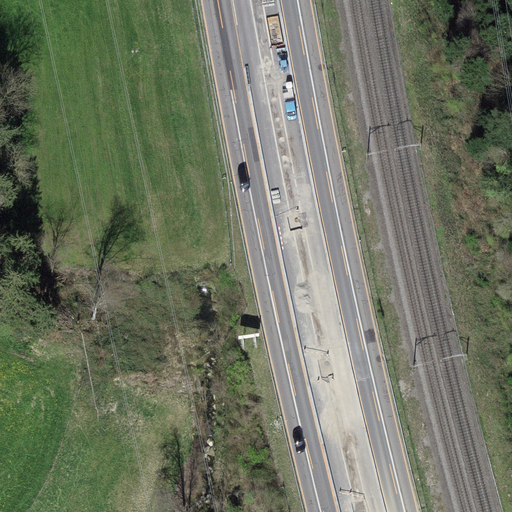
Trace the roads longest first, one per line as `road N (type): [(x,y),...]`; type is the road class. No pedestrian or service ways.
road 1 (motorway): [(387,511),(280,0)]
road 2 (motorway): [(232,0),(338,511)]
